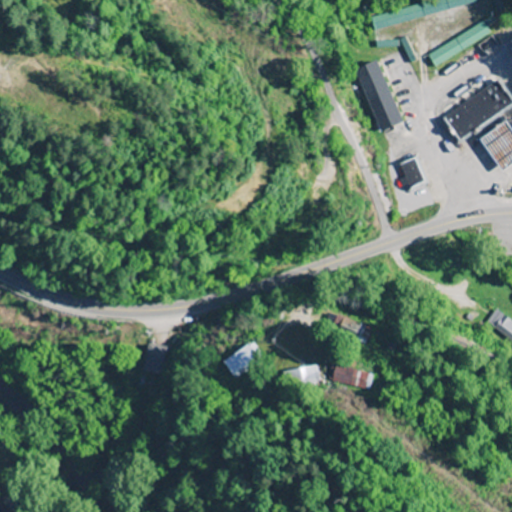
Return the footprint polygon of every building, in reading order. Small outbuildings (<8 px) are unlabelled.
[(432,0),(368,16),(376,50),(401,44),(406,62),(428,57),(428,58),(490,44),(485,23),(503,19),(498,0),(432,0)] [(376,132),(398,125),(375,60),(353,68),(376,132)] [(455,143),(511,107),(511,106),(497,81),(439,116),(455,143)] [(478,139),(498,172),(511,163),(511,136),(504,123),(478,139)] [(398,166),(407,191),(429,183),(420,158),(398,166)] [(322,328),(350,340),(356,326),(328,314),(322,328)] [(229,380),(258,359),(246,342),(217,363),(229,380)] [(165,348),(146,344),(140,374),(160,377),(165,348)] [(284,377),(293,391),(313,378),(304,364),(284,377)] [(325,387),(360,387),(360,370),(325,370),(325,387)] [(8,511),(0,499),(0,511),(8,511)]
